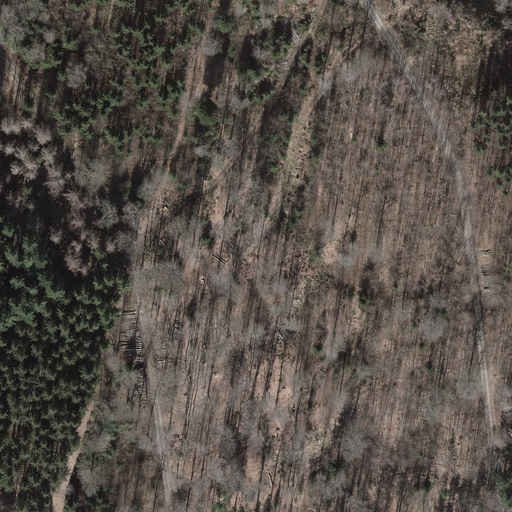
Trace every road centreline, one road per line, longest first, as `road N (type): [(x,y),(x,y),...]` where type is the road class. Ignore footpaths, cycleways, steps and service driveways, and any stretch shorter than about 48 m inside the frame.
road 1 (track): [(369,0),(460,179),(506,511)]
road 2 (track): [(0,50),(70,149),(131,261),(170,511)]
